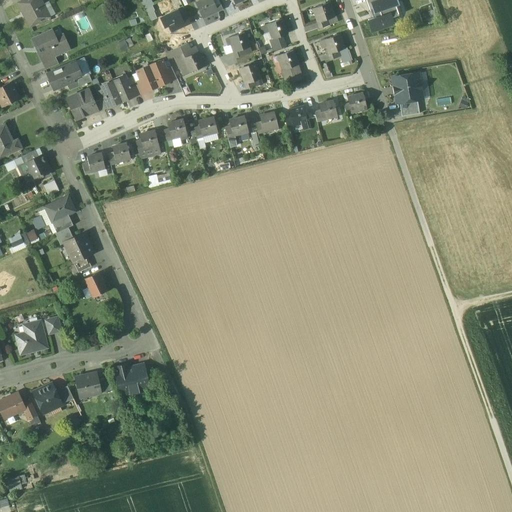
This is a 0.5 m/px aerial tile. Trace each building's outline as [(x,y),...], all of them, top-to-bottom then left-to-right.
[(40,0),(23,0),(17,3),(30,27),(49,17),(40,0)] [(150,20),(157,17),(150,0),(143,0),(150,20)] [(212,0),(204,0),(197,3),(203,16),(209,13),(210,15),(218,12),(213,2),(212,0)] [(223,9),(218,0),(213,2),(218,12),(223,9)] [(366,0),(370,11),(372,10),(370,3),(379,0),(366,0)] [(379,0),(370,3),(372,10),(375,17),(368,19),(372,31),(394,24),(392,17),(399,15),(396,6),(399,4),(397,0),(379,0)] [(328,4),(315,8),(317,14),(314,15),(317,24),(328,20),(333,18),(328,4)] [(181,16),(179,11),(165,17),(171,29),(176,26),(178,29),(186,26),(181,16)] [(190,23),(186,14),(181,16),(186,26),(190,23)] [(282,19),(270,24),(272,29),(269,31),(269,32),(272,39),(282,36),(287,34),(282,19)] [(328,20),(317,24),(319,29),(329,26),(328,20)] [(270,24),(261,27),(264,34),(269,32),(269,31),(272,29),(270,24)] [(52,30),(33,39),(43,61),(44,61),(55,56),(70,49),(65,40),(58,43),(52,30)] [(245,33),(232,37),(234,43),(231,44),(234,52),(244,49),(249,47),(245,33)] [(339,35),(326,39),(328,45),(325,46),(328,55),(339,51),(344,49),(339,35)] [(282,36),(272,39),(273,44),(274,45),(284,41),(282,36)] [(284,41),(274,45),(273,44),(272,45),(274,51),(285,47),(284,41)] [(187,43),(165,53),(168,59),(180,54),(190,49),(187,43)] [(190,49),(180,54),(183,59),(198,52),(195,46),(190,49)] [(244,49),(234,52),(236,58),(246,55),(244,49)] [(293,50),(280,55),(283,61),(280,62),(285,78),(300,73),(297,66),(298,65),(293,50)] [(339,51),(328,55),(330,60),(341,57),(339,51)] [(198,52),(183,59),(186,66),(182,68),(185,74),(204,65),(198,52)] [(55,56),(44,61),(43,61),(42,61),(46,69),(58,64),(55,56)] [(165,69),(161,60),(149,65),(159,87),(162,86),(161,84),(170,80),(165,69)] [(75,61),(65,66),(68,74),(70,73),(73,78),(81,75),(75,61)] [(255,64),(242,68),(244,74),(242,75),(245,83),(254,80),(260,78),(255,64)] [(149,65),(136,71),(140,80),(145,91),(154,87),(155,89),(159,87),(149,65)] [(65,66),(46,74),(53,90),(67,84),(74,81),(73,78),(70,73),(68,74),(65,66)] [(176,78),(171,66),(165,69),(170,80),(176,78)] [(300,73),(285,78),(287,84),(302,79),(300,73)] [(418,73),(393,77),(394,87),(396,88),(397,91),(395,93),(397,103),(399,103),(417,100),(422,99),(418,73)] [(125,75),(113,81),(122,101),(134,96),(133,95),(126,79),(126,78),(125,75)] [(135,82),(132,76),(126,78),(126,79),(133,95),(140,93),(135,82)] [(74,81),(67,84),(69,91),(80,86),(79,82),(78,79),(74,81)] [(140,80),(135,82),(140,93),(145,91),(140,80)] [(254,80),(245,83),(247,89),(256,86),(254,80)] [(11,81),(0,87),(0,103),(2,107),(8,104),(10,105),(10,103),(20,98),(14,86),(12,82),(11,81)] [(113,81),(101,86),(102,89),(109,106),(110,106),(122,101),(113,81)] [(88,89),(67,98),(72,111),(75,110),(78,118),(88,114),(88,113),(97,109),(94,102),(88,89)] [(109,106),(102,89),(96,92),(103,108),(109,106)] [(363,94),(348,97),(350,103),(352,113),(367,110),(363,94)] [(99,100),(94,102),(97,109),(98,112),(104,110),(99,100)] [(417,100),(399,103),(402,116),(419,113),(417,100)] [(333,101),(319,104),(320,110),(323,120),(337,117),(333,101)] [(352,113),(350,103),(343,105),(346,115),(352,113)] [(308,123),(304,107),(289,111),(291,117),(293,126),(308,123)] [(323,120),(320,110),(314,112),(316,122),(323,120)] [(274,113),(260,116),(261,122),(264,132),(278,128),(274,113)] [(244,116),(230,120),(231,126),(234,136),(248,133),(244,116)] [(213,117),(199,121),(200,127),(203,137),(217,133),(213,117)] [(291,117),(285,118),(287,128),(293,126),(291,117)] [(183,120),(169,123),(170,129),(173,139),(187,135),(183,120)] [(261,122),(255,123),(257,134),(264,132),(261,122)] [(13,142),(5,124),(0,126),(0,158),(22,148),(18,139),(13,142)] [(231,126),(225,127),(228,138),(234,136),(231,126)] [(200,127),(194,129),(197,139),(203,137),(200,127)] [(173,139),(170,129),(164,131),(166,141),(173,139)] [(155,131),(140,135),(142,141),(144,151),(159,147),(155,131)] [(142,141),(136,143),(138,152),(144,151),(142,141)] [(127,144),(112,147),(114,153),(116,163),(131,160),(127,144)] [(32,151),(20,157),(23,164),(27,162),(27,161),(35,158),(32,151)] [(114,153),(108,155),(110,165),(116,163),(114,153)] [(50,173),(42,154),(35,158),(27,161),(27,162),(35,179),(41,176),(42,177),(50,173)] [(102,154),(87,158),(88,164),(91,174),(106,170),(102,154)] [(20,157),(15,159),(18,166),(19,166),(23,164),(20,157)] [(35,179),(27,162),(23,164),(19,166),(26,183),(35,179)] [(91,174),(88,164),(83,165),(85,175),(91,174)] [(54,181),(44,186),(49,196),(59,191),(54,181)] [(67,197),(46,207),(52,221),(52,222),(68,214),(74,211),(67,197)] [(68,214),(52,222),(52,221),(51,222),(57,233),(68,228),(73,226),(68,214)] [(38,229),(45,225),(40,215),(32,219),(38,229)] [(57,233),(55,234),(60,245),(64,243),(64,242),(73,238),(68,228),(57,233)] [(34,229),(28,231),(30,241),(37,239),(34,229)] [(21,233),(9,236),(12,251),(25,248),(21,233)] [(73,238),(64,242),(64,243),(73,262),(86,256),(93,253),(84,233),(73,238)] [(86,256),(73,262),(75,267),(88,261),(86,256)] [(88,261),(75,267),(78,273),(91,267),(88,261)] [(98,274),(85,280),(93,297),(106,291),(98,274)] [(57,317),(46,320),(49,334),(61,331),(57,317)] [(30,332),(16,336),(21,353),(46,347),(40,322),(28,325),(30,332)] [(143,364),(134,367),(140,392),(149,389),(143,364)] [(126,365),(116,367),(117,371),(115,371),(120,388),(122,388),(125,396),(140,392),(134,367),(127,369),(126,365)] [(95,373),(76,377),(80,394),(86,393),(86,396),(100,393),(100,392),(97,380),(95,373)] [(108,378),(97,380),(100,392),(113,389),(108,378)] [(52,384),(45,387),(46,390),(34,395),(43,413),(61,405),(61,404),(55,392),(52,384)] [(67,386),(55,392),(61,404),(73,399),(67,386)] [(18,392),(0,400),(0,408),(5,419),(24,410),(26,409),(24,404),(18,392)] [(30,401),(24,404),(26,409),(24,410),(28,420),(37,415),(30,401)] [(22,489),(21,483),(26,482),(25,474),(7,477),(9,491),(22,489)]
